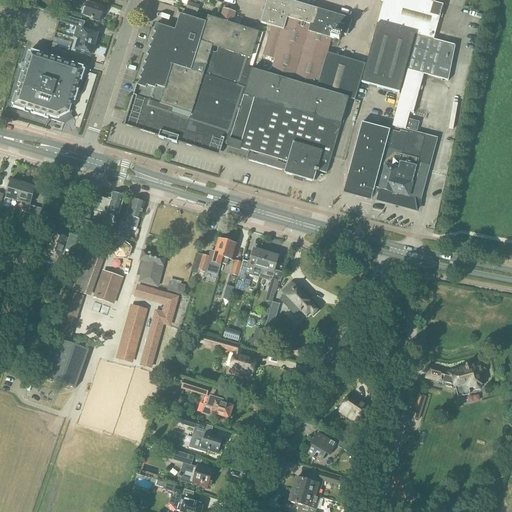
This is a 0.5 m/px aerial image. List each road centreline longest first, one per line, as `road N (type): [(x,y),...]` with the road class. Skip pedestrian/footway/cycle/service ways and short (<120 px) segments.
road 1 (residential): [(245,511),(274,420),(379,301)]
road 2 (primary): [(511,270),(327,226)]
road 3 (residential): [(87,153),(135,0)]
road 4 (unknown): [(113,69),(43,46),(28,25),(0,15)]
